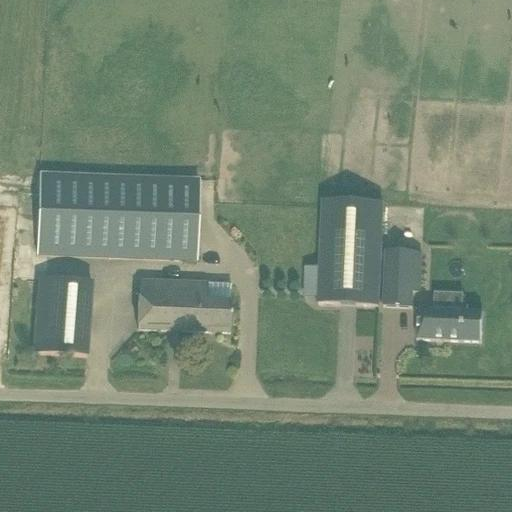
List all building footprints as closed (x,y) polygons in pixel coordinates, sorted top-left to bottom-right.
[(197,265),(200,181),(40,175),(37,259),(197,265)] [(380,204),(323,201),(318,304),(376,307),(380,204)] [(412,294),(420,294),(421,255),(383,254),(381,308),(412,309),(412,294)] [(37,280),(32,355),(86,359),(91,285),(37,280)] [(137,332),(230,335),(231,301),(204,300),(205,284),(139,281),(137,332)] [(416,342),(481,345),(482,314),(462,313),(462,314),(433,313),(433,310),(418,309),(416,342)]
